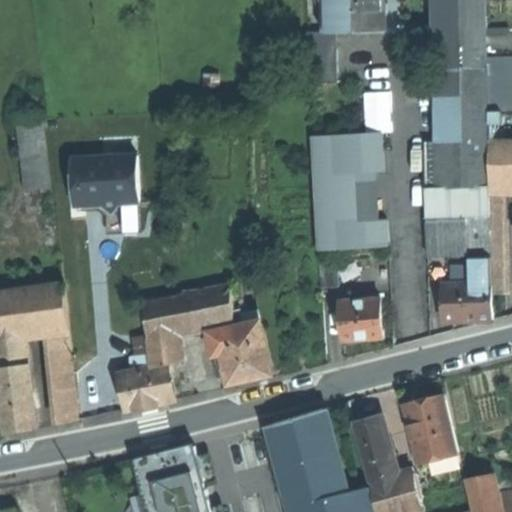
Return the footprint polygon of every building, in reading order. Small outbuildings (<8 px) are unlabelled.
[(320,0),(321,32),(352,31),(384,30),(383,0),(320,0)] [(429,0),(431,74),(434,74),(460,74),(460,71),(487,70),(486,0),(429,0)] [(488,143),(487,73),(460,74),(434,74),(435,144),(425,144),(426,218),(486,217),(490,217),(489,198),(489,188),(488,143)] [(14,114),(24,192),(48,189),(39,111),(14,114)] [(490,128),(501,129),(502,116),(490,116),(490,128)] [(380,130),(309,134),(314,245),(385,242),(380,130)] [(511,142),(488,143),(489,188),(504,188),(511,187),(511,142)] [(139,202),(136,156),(71,159),(72,181),(80,187),(81,206),(100,205),(111,214),(121,204),(139,202)] [(507,295),(504,188),(489,188),(489,198),(490,217),(492,256),(492,261),(493,286),(493,295),(507,295)] [(486,217),(426,218),(427,256),(490,255),(490,217),(486,217)] [(319,260),(321,288),(337,287),(335,259),(319,260)] [(471,287),(493,286),(492,261),(471,261),(471,287)] [(0,294),(0,339),(24,337),(46,334),(70,330),(63,286),(25,291),(0,294)] [(233,286),(145,304),(146,312),(148,328),(149,339),(179,333),(236,322),(233,286)] [(493,295),(493,286),(471,287),(445,287),(446,321),(465,321),(493,320),(493,295)] [(340,302),(342,341),(363,340),(384,338),(382,299),(340,302)] [(243,315),(245,326),(211,333),(215,356),(224,354),(230,384),(251,380),(272,376),(259,311),(243,315)] [(70,330),(46,334),(58,425),(78,421),(70,352),(72,352),(70,330)] [(179,333),(149,339),(152,369),(167,366),(183,363),(179,333)] [(0,339),(0,370),(28,366),(24,337),(0,339)] [(28,366),(0,370),(0,386),(7,436),(24,432),(37,429),(28,366)] [(147,406),(174,400),(167,366),(152,369),(119,376),(126,410),(147,406)] [(102,415),(95,380),(76,383),(80,420),(102,415)] [(430,460),(460,453),(447,400),(430,405),(413,408),(416,420),(410,422),(419,462),(430,460)] [(410,422),(416,420),(413,408),(407,410),(410,422)] [(377,511),(371,487),(347,494),(326,410),(267,425),(288,511),(377,511)] [(417,473),(400,478),(383,416),(368,420),(357,423),(372,481),(371,481),(379,511),(425,511),(422,500),(424,499),(423,495),(417,473)] [(213,511),(197,447),(178,452),(177,449),(135,459),(144,495),(148,511),(213,511)] [(505,511),(498,475),(467,482),(467,485),(473,511),(505,511)] [(132,499),(135,511),(148,511),(144,495),(132,499)]
